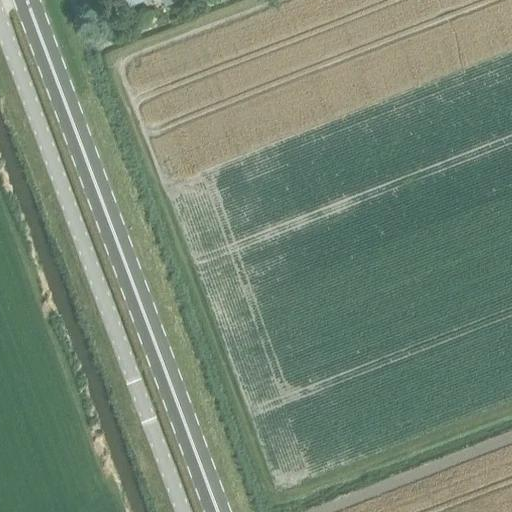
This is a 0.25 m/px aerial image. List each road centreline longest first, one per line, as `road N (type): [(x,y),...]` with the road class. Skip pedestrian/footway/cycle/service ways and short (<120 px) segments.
road 1 (primary): [(219,511),(26,0)]
road 2 (unclassified): [(183,511),(0,19)]
